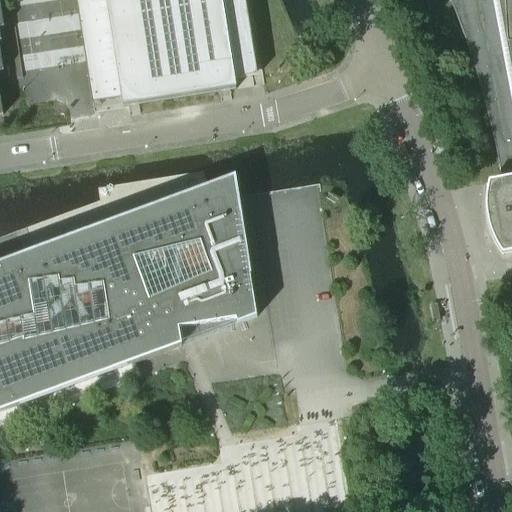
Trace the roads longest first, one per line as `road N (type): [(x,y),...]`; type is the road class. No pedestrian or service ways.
road 1 (residential): [(500,511),(446,217),(388,77)]
road 2 (residential): [(0,159),(278,117),(388,77)]
